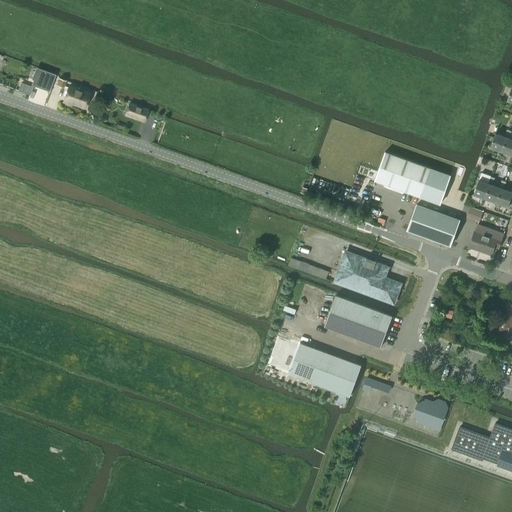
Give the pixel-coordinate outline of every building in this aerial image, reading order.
[(49,92),(55,75),(51,73),(37,68),(33,80),(31,86),(49,92)] [(63,87),(65,81),(59,79),(56,85),(63,87)] [(84,108),(89,94),(68,87),(63,103),(71,106),(72,104),(84,108)] [(143,121),(147,111),(148,110),(129,103),(125,115),(143,121)] [(502,152),(509,130),(507,130),(504,137),(495,133),(490,147),(502,152)] [(511,139),(509,138),(511,131),(509,130),(502,152),(511,155),(511,139)] [(385,152),(375,180),(440,204),(450,175),(385,152)] [(485,198),(493,177),(490,177),(488,184),(478,180),(474,194),(485,198)] [(499,188),(492,185),(495,178),(493,177),(485,198),(496,202),(504,182),(501,181),(499,188)] [(511,186),(510,192),(504,189),(506,182),(504,182),(496,202),(508,207),(511,194),(511,186)] [(450,246),(450,245),(459,219),(417,204),(407,231),(450,246)] [(479,222),(483,211),(471,207),(467,217),(479,222)] [(498,249),(503,235),(504,233),(477,224),(469,247),(490,255),(493,247),(498,249)] [(392,304),(400,284),(383,278),(387,266),(346,251),(335,283),(392,304)] [(326,280),(329,272),(291,257),(288,266),(326,280)] [(392,316),(373,309),(336,295),(324,326),(380,347),(392,316)] [(511,326),(511,322),(511,303),(507,302),(500,320),(496,318),(489,316),(483,332),(492,336),(493,335),(505,339),(510,326),(511,326)] [(446,309),(444,316),(451,318),(453,311),(446,309)] [(278,335),(266,366),(288,374),(309,382),(320,350),(317,349),(307,345),(300,343),(278,335)] [(320,350),(309,382),(329,389),(341,358),(337,356),(324,352),(320,350)] [(341,358),(329,389),(350,397),(361,365),(354,363),(344,359),(341,358)] [(377,388),(379,382),(367,378),(363,388),(370,391),(371,386),(377,388)] [(440,404),(425,399),(424,401),(423,401),(417,403),(414,413),(416,419),(418,419),(417,421),(440,430),(448,407),(445,402),(441,400),(440,404)] [(482,460),(483,458),(506,467),(506,469),(510,470),(511,470),(511,429),(495,423),(489,438),(459,427),(451,449),(482,460)]
